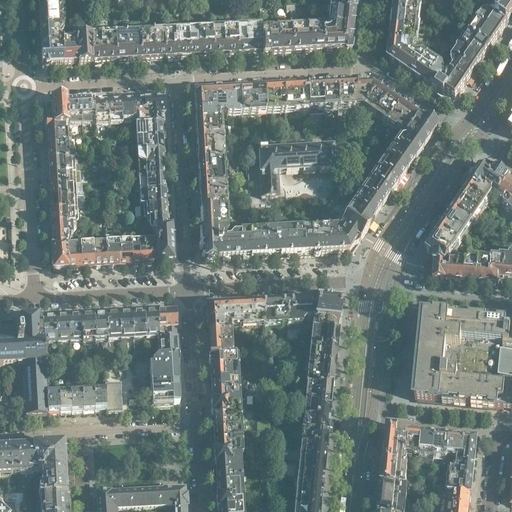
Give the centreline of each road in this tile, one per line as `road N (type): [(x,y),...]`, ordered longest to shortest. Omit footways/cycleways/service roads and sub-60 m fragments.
road 1 (residential): [(34,299),(22,88)]
road 2 (residential): [(187,291),(176,80)]
road 3 (residential): [(365,68),(176,80)]
road 4 (tertiary): [(468,137),(447,148),(377,247),(367,285)]
road 5 (unclassified): [(187,291),(367,285)]
road 6 (tertiary): [(387,289),(393,257),(468,137)]
road 7 (tertiary): [(355,449),(373,410),(387,289)]
road 8 (tertiary): [(367,285),(355,449)]
road 9 (residential): [(176,80),(22,88)]
road 10 (unclassified): [(34,299),(187,291)]
road 11 (residential): [(196,427),(187,291)]
road 12 (residential): [(499,434),(445,423),(450,412),(497,416),(505,435)]
road 13 (residential): [(511,306),(387,289)]
road 14 (residential): [(468,137),(365,68)]
